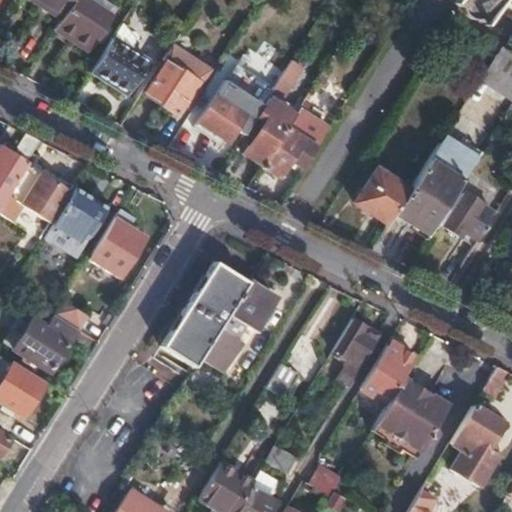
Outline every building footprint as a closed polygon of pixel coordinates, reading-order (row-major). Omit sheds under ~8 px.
[(28,0),(59,19),(71,0),(28,0)] [(71,0),(59,19),(52,30),(87,52),(110,17),(83,0),(71,0)] [(511,0),(458,0),(457,3),(466,10),(468,16),(470,18),(476,21),(482,21),(488,25),(505,3),(511,8),(511,0)] [(111,39),(90,71),(127,93),(147,62),(111,39)] [(171,46),(161,62),(163,64),(142,97),(176,118),(181,109),(187,101),(191,101),(200,88),(196,86),(207,69),(195,61),(193,64),(182,57),(184,54),(171,46)] [(511,52),(500,46),(479,79),(511,100),(511,52)] [(298,66),(289,61),(277,79),(286,85),(298,66)] [(313,86),(319,90),(327,78),(320,73),(313,86)] [(222,82),(204,111),(196,124),(223,142),(231,130),(241,136),(261,106),(222,82)] [(187,101),(181,109),(186,112),(191,101),(187,101)] [(236,160),(257,172),(290,120),(262,103),(261,106),(241,136),(234,146),(242,151),(238,157),(236,160)] [(290,120),(257,172),(270,180),(281,163),(284,158),(291,161),(293,163),(321,120),(299,107),(290,120)] [(293,163),(301,168),(329,125),(321,120),(293,163)] [(0,148),(0,202),(24,165),(38,142),(23,134),(11,154),(0,148)] [(391,215),(426,236),(477,158),(442,135),(408,189),(391,215)] [(234,146),(230,153),(238,157),(242,151),(234,146)] [(284,158),(281,163),(287,167),(291,161),(284,158)] [(24,165),(0,202),(0,215),(9,222),(19,206),(37,217),(48,224),(70,189),(59,182),(30,165),(28,168),(24,165)] [(353,204),(384,225),(391,215),(408,189),(376,169),(353,204)] [(105,208),(75,189),(45,237),(76,256),(105,208)] [(439,226),(472,247),(493,215),(460,195),(439,226)] [(119,209),(87,260),(119,280),(145,238),(128,227),(133,219),(119,209)] [(222,320),(247,282),(213,262),(159,346),(192,367),(199,357),(222,320)] [(275,299),(247,282),(222,320),(199,357),(222,371),(240,342),(225,333),(232,319),(255,333),(275,299)] [(40,310),(50,316),(52,314),(59,302),(63,296),(52,290),(40,310)] [(83,316),(59,302),(52,314),(75,329),(83,316)] [(50,316),(47,322),(43,328),(30,320),(12,348),(22,355),(20,358),(26,362),(28,358),(48,371),(75,329),(52,314),(50,316)] [(365,325),(351,316),(331,350),(345,358),(349,353),(354,356),(342,376),(349,380),(375,337),(363,330),(365,325)] [(363,330),(375,337),(378,332),(365,325),(363,330)] [(370,393),(373,390),(378,381),(394,390),(400,380),(415,356),(401,347),(398,352),(385,344),(358,386),(370,393)] [(0,360),(0,403),(20,416),(40,385),(0,360)] [(297,374),(279,363),(265,386),(283,397),(297,374)] [(507,373),(493,366),(479,390),(492,397),(507,373)] [(388,399),(371,426),(417,453),(445,408),(400,380),(394,390),(388,399)] [(378,381),(373,390),(388,399),(394,390),(378,381)] [(243,420),(255,427),(273,398),(262,391),(243,420)] [(471,404),(446,445),(458,452),(447,470),(475,487),(495,455),(485,450),(501,423),(471,404)] [(243,420),(218,460),(233,469),(252,439),(258,429),(255,427),(243,420)] [(273,445),(263,462),(285,474),(295,457),(273,445)] [(217,462),(195,497),(219,511),(232,511),(233,511),(248,488),(251,482),(217,462)] [(316,466),(306,483),(328,497),(329,495),(338,480),(316,466)] [(405,511),(427,511),(435,501),(432,499),(439,486),(426,478),(405,511)] [(248,488),(233,511),(232,511),(268,511),(275,502),(248,488)] [(116,511),(161,511),(129,491),(116,511)] [(511,496),(506,493),(499,505),(506,509),(511,497),(511,496)]
